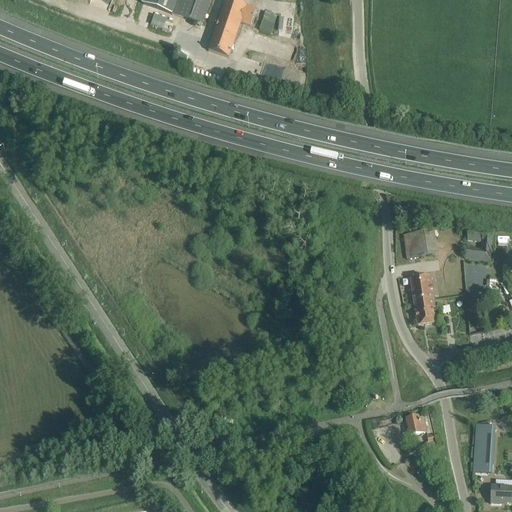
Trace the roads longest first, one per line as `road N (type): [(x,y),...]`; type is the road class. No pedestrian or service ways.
road 1 (motorway): [(0,54),(205,131),(347,167),(511,195)]
road 2 (motorway): [(511,169),(290,125),(136,80),(0,27)]
road 3 (unclassified): [(424,360),(393,303),(358,8)]
road 4 (secondary): [(228,511),(61,259)]
road 5 (unclassified): [(465,511),(443,392),(424,360)]
